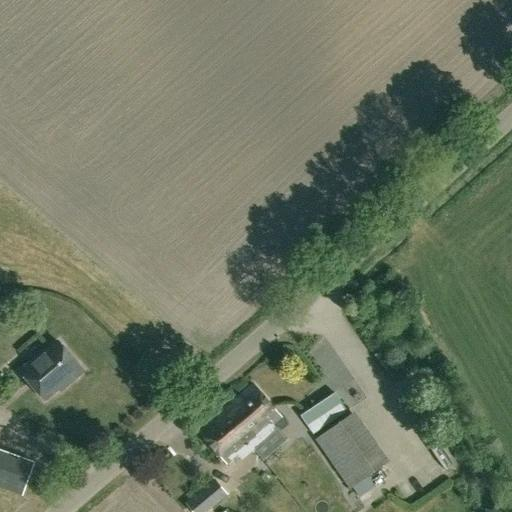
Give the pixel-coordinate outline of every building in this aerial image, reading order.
[(43,352),(21,372),(45,399),(58,388),(61,390),(83,370),(58,342),(45,354),(43,352)] [(256,384),(200,430),(228,463),(238,455),(239,454),(242,459),(254,449),(254,448),(277,428),(274,424),(283,417),(256,384)] [(334,394),(301,416),(314,434),(346,412),(334,394)] [(316,440),(352,490),(385,466),(349,416),(316,440)] [(0,475),(22,484),(25,477),(11,472),(14,465),(0,459),(0,475)] [(191,511),(198,511),(224,490),(214,478),(184,504),(191,511)]
